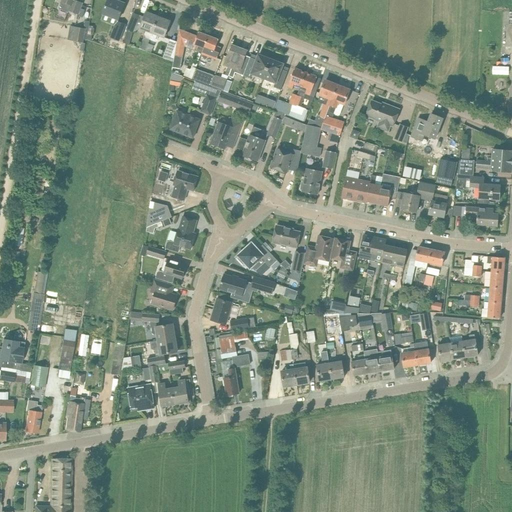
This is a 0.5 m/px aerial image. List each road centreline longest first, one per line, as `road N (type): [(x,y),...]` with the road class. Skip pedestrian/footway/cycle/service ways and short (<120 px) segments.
road 1 (unclassified): [(511,132),(186,0)]
road 2 (unclassified): [(208,421),(500,368)]
road 3 (residential): [(271,200),(448,243),(511,249)]
road 4 (track): [(0,227),(38,0)]
road 5 (unclassified): [(0,458),(208,421)]
road 6 (residential): [(208,421),(193,317),(209,259),(228,241)]
